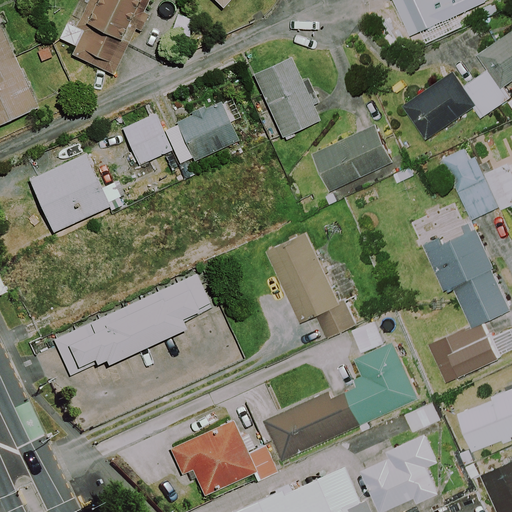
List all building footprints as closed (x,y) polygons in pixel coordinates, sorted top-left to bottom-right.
[(149,0),(89,0),(75,28),(66,23),(58,39),(74,47),(70,55),(111,76),(149,0)] [(230,0),(212,0),(222,9),(230,0)] [(438,0),(437,1),(436,0),(395,0),(412,36),(487,2),(486,0),(438,0)] [(0,126),(37,109),(0,27),(0,126)] [(511,82),(511,32),(470,61),(480,76),(463,87),(453,73),(403,107),(426,141),(474,109),(480,119),(511,98),(504,87),(511,82)] [(318,123),(292,62),(253,78),(280,140),(318,123)] [(137,167),(172,152),(185,180),(198,174),(192,162),(236,143),(219,105),(163,130),(155,112),(119,127),(137,167)] [(390,164),(373,127),(313,155),(330,192),(390,164)] [(511,173),(508,164),(484,175),(474,152),(447,164),(472,221),(499,209),(511,203),(511,173)] [(99,188),(84,156),(28,181),(51,232),(120,201),(111,183),(99,188)] [(129,224),(132,231),(149,267),(219,233),(210,213),(215,211),(207,195),(155,220),(151,213),(129,224)] [(244,226),(240,228),(247,243),(274,231),(261,201),(238,211),(244,226)] [(511,351),(511,340),(499,314),(510,309),(491,269),(494,267),(475,229),(443,245),(440,237),(423,245),(446,292),(454,288),(471,323),(427,344),(446,384),(511,351)] [(330,263),(323,247),(317,250),(309,232),(268,251),(300,322),(317,314),(328,338),(356,325),(345,301),(356,296),(339,259),(330,263)] [(210,305),(195,274),(52,340),(69,377),(105,360),(107,365),(186,328),(181,318),(210,305)] [(386,344),(375,321),(352,331),(362,355),(353,359),(362,378),(327,393),(265,421),(282,460),(419,400),(393,341),(386,344)] [(511,389),(458,414),(475,453),(511,436),(511,389)] [(441,421),(434,404),(406,415),(413,432),(441,421)] [(249,453),(235,420),(168,447),(180,475),(191,470),(202,496),(253,475),(255,481),(276,472),(266,446),(249,453)] [(438,461),(426,433),(387,450),(390,457),(361,469),(379,511),(382,511),(415,498),(417,503),(439,494),(427,466),(438,461)] [(511,511),(511,458),(482,472),(499,511),(511,511)] [(286,489),(233,511),(322,511),(311,484),(288,493),(286,489)]
